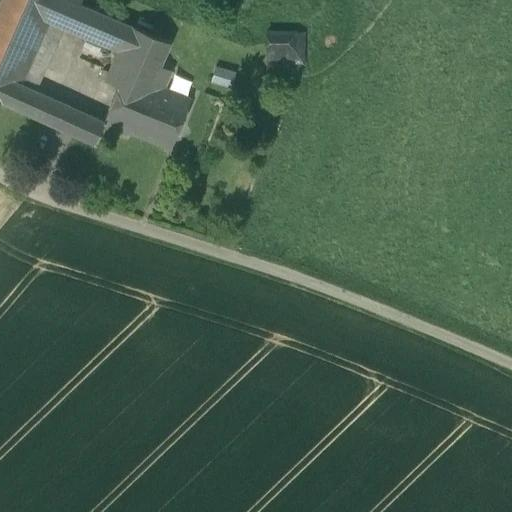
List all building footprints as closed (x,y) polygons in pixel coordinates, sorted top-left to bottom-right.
[(0,0),(0,100),(2,102),(12,79),(41,14),(46,0),(0,0)] [(123,49),(132,26),(80,3),(71,0),(46,0),(41,14),(63,23),(123,49)] [(12,79),(34,89),(63,23),(41,14),(12,79)] [(131,133),(160,66),(170,42),(132,26),(123,49),(112,73),(109,81),(118,86),(103,121),(100,131),(116,138),(120,128),(131,133)] [(303,33),(266,32),(265,60),(302,64),(303,33)] [(131,133),(170,149),(191,99),(163,87),(165,82),(168,81),(171,71),(160,66),(131,133)] [(100,78),(109,81),(112,73),(104,69),(100,78)] [(58,127),(68,105),(34,89),(12,79),(2,102),(58,127)] [(68,105),(58,127),(73,133),(83,112),(68,105)] [(83,112),(73,133),(95,144),(100,131),(103,121),(83,112)]
